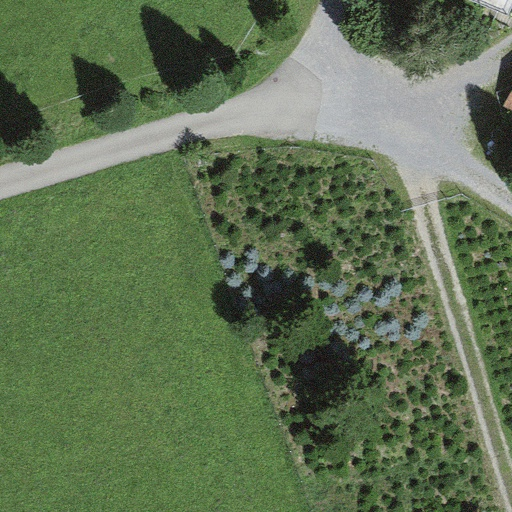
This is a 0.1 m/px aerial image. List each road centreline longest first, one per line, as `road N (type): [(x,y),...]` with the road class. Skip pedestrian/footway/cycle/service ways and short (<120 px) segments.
road 1 (track): [(511,50),(442,94),(408,141),(511,501)]
road 2 (track): [(0,184),(317,98)]
road 3 (track): [(317,98),(408,141),(511,205)]
